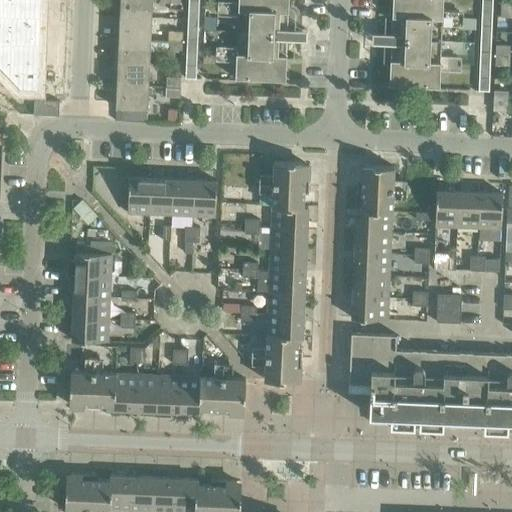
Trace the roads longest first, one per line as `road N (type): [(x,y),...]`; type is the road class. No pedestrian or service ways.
road 1 (unclassified): [(511,461),(24,436)]
road 2 (residential): [(73,129),(331,137)]
road 3 (residential): [(24,436),(31,215)]
road 4 (residential): [(511,146),(331,137)]
road 5 (residential): [(331,137),(337,0)]
road 6 (residential): [(73,129),(79,0)]
